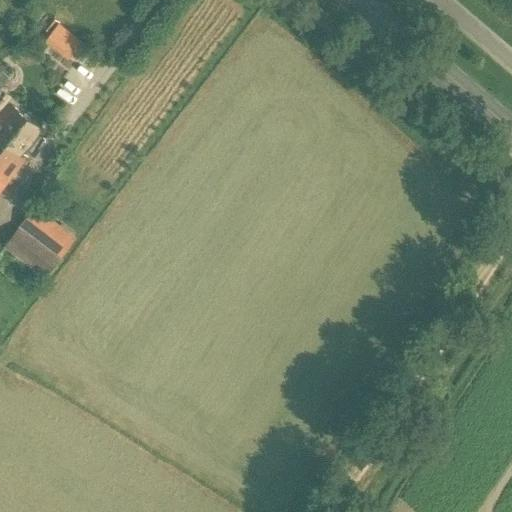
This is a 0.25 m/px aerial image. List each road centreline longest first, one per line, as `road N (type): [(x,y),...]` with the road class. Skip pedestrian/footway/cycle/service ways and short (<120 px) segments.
road 1 (track): [(511,229),(316,511)]
road 2 (primary): [(511,131),(361,0)]
road 3 (unknown): [(150,0),(67,102)]
